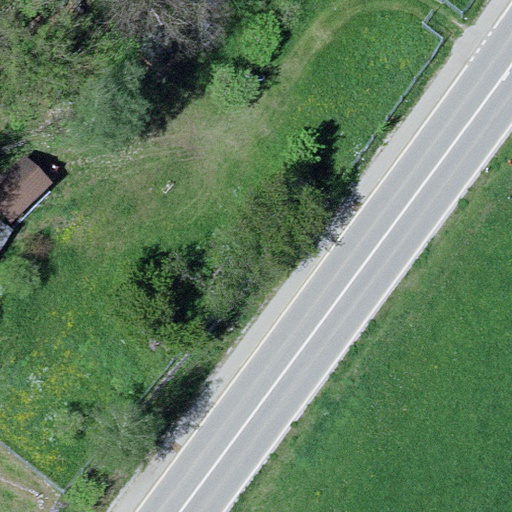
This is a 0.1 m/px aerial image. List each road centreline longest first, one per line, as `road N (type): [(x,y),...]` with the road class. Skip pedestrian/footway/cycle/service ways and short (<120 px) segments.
road 1 (primary): [(178,511),(511,67)]
road 2 (track): [(50,211),(114,171),(236,134),(331,33),(378,2),(425,11),(509,70)]
